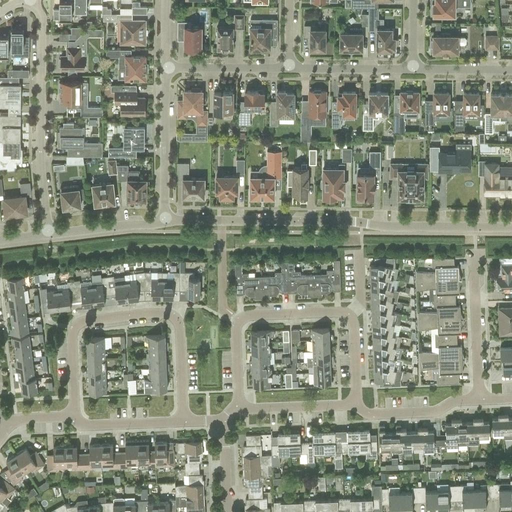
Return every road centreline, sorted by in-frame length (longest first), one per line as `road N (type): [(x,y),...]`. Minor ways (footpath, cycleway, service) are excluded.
road 1 (residential): [(511,227),(164,220)]
road 2 (residential): [(182,423),(179,326),(167,316),(73,330),(71,416)]
road 3 (residential): [(28,0),(40,18),(47,233)]
road 4 (residential): [(350,317),(242,320),(237,407)]
road 5 (unclassified): [(482,403),(474,249)]
road 6 (residential): [(164,220),(164,69)]
road 7 (residential): [(353,407),(375,418),(482,403)]
road 8 (residential): [(411,71),(287,70)]
road 9 (residential): [(287,70),(164,69)]
